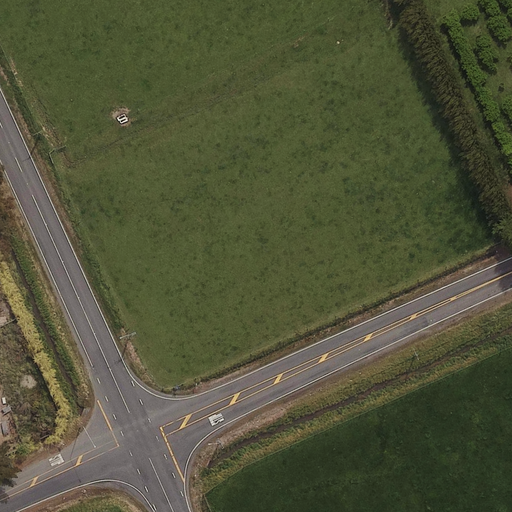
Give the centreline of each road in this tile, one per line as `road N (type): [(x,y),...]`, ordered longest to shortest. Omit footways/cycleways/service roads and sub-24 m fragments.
road 1 (secondary): [(140,438),(511,272)]
road 2 (tertiary): [(140,438),(0,125)]
road 3 (unclassified): [(0,501),(140,438)]
